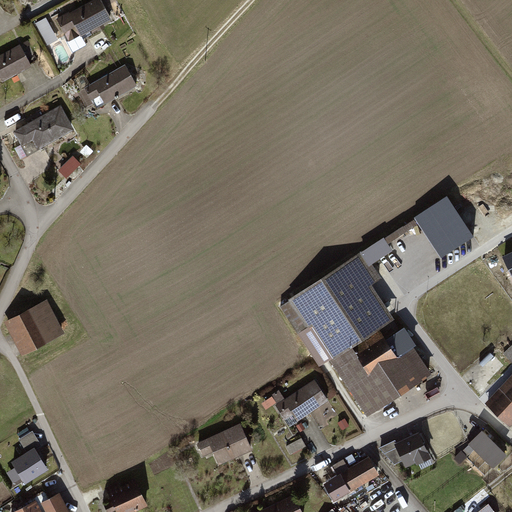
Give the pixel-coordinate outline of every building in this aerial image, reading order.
[(103,0),(96,0),(60,19),(72,42),(114,20),(103,0)] [(49,43),(60,37),(47,15),(37,21),(49,43)] [(36,68),(22,45),(0,57),(0,72),(0,73),(7,84),(36,68)] [(128,64),(87,87),(94,100),(104,94),(109,104),(141,86),(128,64)] [(63,106),(17,132),(25,145),(37,138),(43,149),(77,130),(63,106)] [(75,156),(62,170),(70,178),(83,163),(75,156)] [(449,198),(416,220),(443,261),(476,239),(449,198)] [(311,327),(370,417),(434,376),(375,285),(384,280),(365,251),(280,305),(299,334),(311,327)] [(50,300),(8,322),(26,355),(68,333),(50,300)] [(511,376),(488,402),(511,423),(511,376)] [(282,389),(272,396),(289,419),(296,413),(302,421),(333,400),(318,378),(289,399),(282,389)] [(243,423),(199,443),(207,459),(218,454),(223,464),(255,450),(243,423)] [(511,453),(486,429),(472,443),(497,468),(511,453)] [(432,457),(421,432),(399,443),(401,447),(388,453),(397,463),(406,459),(410,467),(432,457)] [(303,437),(289,444),(293,452),(307,444),(303,437)] [(470,453),(475,446),(469,442),(464,449),(470,453)] [(35,446),(12,462),(26,483),(49,469),(35,446)] [(373,455),(341,473),(351,491),(383,474),(373,455)] [(121,482),(109,488),(121,511),(136,511),(152,504),(140,479),(124,487),(121,482)] [(72,511),(63,492),(44,502),(48,511),(72,511)] [(306,511),(298,494),(259,511),(306,511)] [(44,511),(38,499),(13,511),(44,511)]
